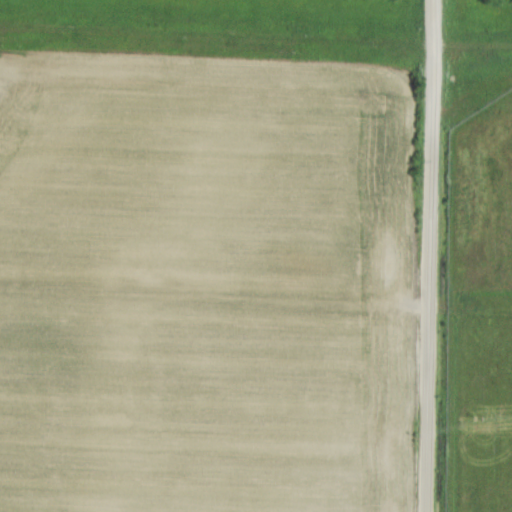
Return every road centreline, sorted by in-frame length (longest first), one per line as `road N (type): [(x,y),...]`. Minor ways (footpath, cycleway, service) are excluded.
road 1 (tertiary): [(428,511),(435,0)]
road 2 (track): [(432,308),(368,299),(0,288)]
